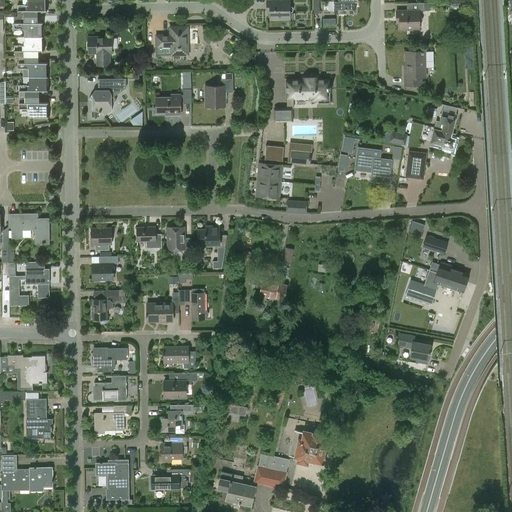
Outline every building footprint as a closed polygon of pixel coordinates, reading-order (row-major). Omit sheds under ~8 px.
[(47,0),(27,0),(27,5),(18,5),(18,11),(12,11),(12,14),(7,14),(7,18),(14,18),(38,17),(37,11),(47,11),(47,0)] [(274,0),(267,0),(267,7),(270,7),(270,19),(290,19),(290,14),(291,14),(292,13),(293,12),(293,11),(293,10),(293,9),(292,8),(291,7),(289,7),(289,0),(274,0)] [(336,1),(336,0),(333,1),(333,13),(354,13),(354,1),(336,1)] [(431,3),(423,3),(406,3),(406,11),(395,11),(395,18),(398,18),(398,30),(418,30),(418,11),(431,11),(431,3)] [(38,17),(14,18),(14,29),(24,29),(24,37),(43,37),(43,23),(38,23),(38,17)] [(173,46),(174,55),(189,54),(188,26),(170,27),(170,35),(157,35),(157,47),(173,46)] [(43,37),(24,37),(25,45),(14,46),(15,57),(18,57),(38,57),(38,51),(43,51),(43,37)] [(110,65),(110,53),(112,53),(112,37),(89,37),(89,53),(98,53),(98,65),(110,65)] [(420,86),(420,78),(424,78),(423,52),(404,52),(405,71),(403,71),(404,86),(420,86)] [(38,57),(18,57),(18,63),(18,69),(29,69),(29,77),(48,77),(48,63),(38,63),(38,57)] [(182,72),(183,80),(191,80),(190,72),(182,72)] [(48,77),(29,77),(29,85),(19,85),(19,98),(39,97),(39,91),(48,91),(48,77)] [(286,97),(286,98),(317,98),(318,103),(317,103),(317,104),(331,103),(330,103),(330,90),(331,90),(331,88),(328,88),(328,81),(329,81),(329,80),(317,81),(317,79),(317,78),(303,78),(303,79),(303,81),(286,81),(286,82),(287,82),(287,97),(286,97)] [(97,79),(98,90),(95,90),(90,98),(92,100),(93,111),(99,111),(100,112),(101,111),(105,116),(112,111),(112,104),(117,100),(114,97),(126,88),(126,79),(97,79)] [(234,79),(225,79),(221,79),(221,86),(205,86),(205,106),(226,106),(226,92),(234,92),(234,79)] [(183,89),(183,94),(171,94),(172,97),(156,97),(156,113),(171,112),(171,115),(180,115),(180,104),(192,103),(191,89),(183,89)] [(39,97),(19,98),(19,109),(29,109),(30,117),(49,117),(48,103),(39,103),(39,97)] [(274,120),(274,121),(292,121),(291,109),(274,109),(274,110),(275,110),(275,120),(274,120)] [(435,121),(433,129),(441,130),(440,131),(451,133),(455,115),(441,111),(438,122),(435,121)] [(454,134),(451,133),(440,131),(441,130),(433,129),(433,128),(429,142),(442,145),(441,150),(450,152),(451,147),(452,147),(454,138),(453,138),(454,134)] [(385,131),(383,141),(407,147),(410,136),(407,135),(408,134),(391,130),(391,132),(385,131)] [(354,138),(344,137),(342,150),(352,152),(354,138)] [(283,149),(265,148),(264,162),(282,163),(283,149)] [(358,148),(356,167),(372,169),(371,180),(388,182),(391,160),(379,158),(380,150),(358,148)] [(408,151),(405,177),(423,179),(426,153),(408,151)] [(312,153),(291,152),(290,164),(311,166),(312,153)] [(256,179),(280,182),(282,165),(258,163),(256,179)] [(279,198),(280,182),(256,179),(255,196),(279,198)] [(287,212),(306,213),(306,203),(287,202),(287,212)] [(42,243),(42,244),(49,244),(49,219),(37,219),(37,220),(20,220),(20,215),(9,215),(9,228),(12,228),(12,239),(22,239),(22,230),(35,230),(35,243),(42,243)] [(184,226),(168,226),(168,249),(185,248),(185,250),(192,250),(192,238),(185,238),(184,226)] [(211,229),(198,229),(198,242),(206,242),(206,244),(220,244),(220,226),(211,226),(211,229)] [(146,247),(156,247),(162,247),(161,234),(156,234),(156,227),(137,227),(137,241),(146,241),(146,247)] [(422,231),(410,227),(408,233),(420,237),(422,231)] [(109,249),(109,243),(112,243),(111,228),(91,228),(92,244),(95,244),(96,249),(109,249)] [(449,241),(426,234),(423,246),(445,253),(449,241)] [(213,268),(222,268),(223,261),(225,249),(225,246),(218,247),(218,260),(213,260),(213,268)] [(286,247),(283,262),(291,263),(293,248),(286,247)] [(244,250),(243,258),(250,259),(251,252),(244,250)] [(99,255),(99,261),(99,265),(92,265),(93,280),(114,279),(113,263),(118,263),(118,255),(99,255)] [(45,269),(45,262),(26,262),(26,269),(26,276),(9,276),(9,306),(28,306),(28,296),(19,296),(19,280),(26,280),(26,284),(38,284),(38,298),(49,298),(49,269),(45,269)] [(436,273),(465,283),(468,274),(439,264),(436,273)] [(462,293),(465,283),(436,273),(433,283),(462,293)] [(262,280),(259,296),(283,300),(286,285),(262,280)] [(431,288),(415,283),(410,297),(426,302),(431,288)] [(107,321),(106,319),(107,319),(107,308),(110,308),(112,305),(112,302),(125,302),(125,289),(93,290),(93,299),(93,319),(100,319),(100,321),(102,324),(105,324),(107,321)] [(185,302),(192,302),(192,319),(205,318),(204,292),(192,293),(192,289),(185,289),(185,302)] [(172,296),(172,302),(147,303),(147,321),(173,321),(173,313),(179,313),(179,296),(172,296)] [(259,338),(261,330),(253,328),(251,337),(259,338)] [(427,363),(428,359),(430,345),(413,342),(414,336),(399,333),(397,345),(411,348),(410,356),(417,357),(416,361),(427,363)] [(195,342),(195,351),(204,351),(204,359),(208,359),(208,351),(209,351),(209,342),(195,342)] [(195,368),(195,351),(188,351),(188,346),(163,346),(163,368),(166,368),(166,362),(184,362),(184,368),(195,368)] [(115,368),(115,358),(126,358),(125,348),(109,348),(109,347),(94,348),(94,366),(97,366),(97,371),(112,371),(112,368),(115,368)] [(31,357),(23,358),(23,356),(8,356),(8,366),(14,366),(15,369),(20,369),(21,388),(32,388),(32,384),(41,383),(41,384),(43,384),(43,383),(47,383),(46,372),(45,372),(45,356),(31,357)] [(173,381),(169,381),(163,381),(163,397),(184,397),(184,383),(190,383),(190,381),(196,380),(196,375),(204,375),(204,372),(173,372),(173,381)] [(93,398),(94,398),(94,399),(103,399),(103,400),(126,400),(126,375),(111,375),(111,382),(94,382),(94,385),(93,385),(93,398)] [(25,392),(2,392),(3,400),(25,400),(25,392)] [(52,430),(52,419),(44,419),(44,410),(46,410),(46,399),(26,399),(27,419),(26,419),(27,437),(43,437),(43,430),(52,430)] [(184,424),(181,424),(181,413),(193,413),(193,412),(194,412),(194,404),(169,405),(169,410),(167,410),(167,417),(160,418),(160,432),(174,432),(174,433),(184,433),(184,424)] [(230,413),(246,412),(246,404),(230,404),(230,413)] [(104,433),(104,430),(124,429),(124,413),(126,413),(129,414),(130,413),(131,411),(132,410),(132,408),(132,407),(132,405),(113,405),(113,412),(95,413),(95,433),(104,433)] [(294,429),(293,437),(289,455),(297,457),(296,462),(306,464),(307,459),(321,462),(326,438),(322,437),(323,436),(294,429)] [(182,437),(182,443),(162,443),(162,450),(161,450),(161,461),(171,461),(171,458),(182,458),(182,446),(187,446),(187,437),(182,437)] [(254,482),(264,484),(271,455),(261,453),(254,482)] [(1,485),(2,498),(1,511),(10,511),(10,503),(8,503),(8,500),(7,487),(29,487),(29,491),(43,491),(43,487),(52,487),(52,467),(28,467),(28,469),(15,469),(15,455),(1,455),(1,460),(1,470),(1,473),(1,485)] [(271,455),(264,484),(283,489),(289,459),(271,455)] [(128,463),(125,463),(125,460),(109,460),(109,463),(96,463),(96,475),(107,475),(107,488),(106,488),(106,500),(121,500),(121,505),(132,504),(132,499),(129,500),(128,463)] [(152,488),(172,488),(185,488),(185,476),(188,475),(188,469),(166,469),(166,475),(152,475),(152,488)] [(239,504),(251,506),(253,497),(252,496),(254,485),(242,482),(243,476),(222,471),(221,477),(220,477),(217,488),(229,491),(228,498),(240,501),(239,504)]
